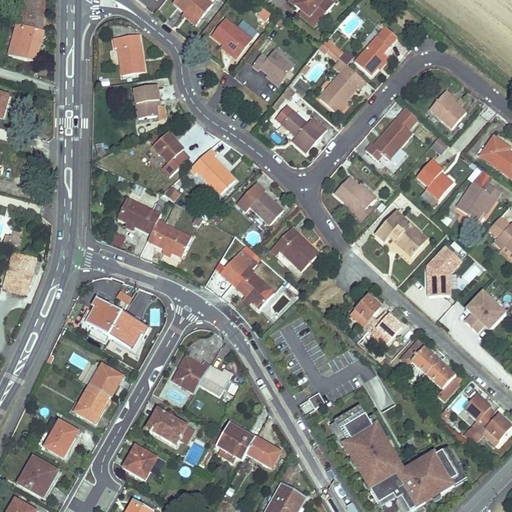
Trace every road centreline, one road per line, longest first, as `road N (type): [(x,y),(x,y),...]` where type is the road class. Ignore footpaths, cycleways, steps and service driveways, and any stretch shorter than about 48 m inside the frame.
road 1 (residential): [(303,186),(340,246),(511,405)]
road 2 (residential): [(303,186),(427,60),(457,66),(511,110)]
road 3 (residential): [(192,301),(236,337),(341,511)]
road 4 (secondary): [(63,253),(72,13)]
road 5 (residential): [(144,20),(180,53),(193,100),(212,120),(303,186)]
road 6 (residential): [(85,511),(104,456),(192,301)]
road 7 (secondary): [(0,405),(53,293),(63,253)]
road 8 (residential): [(63,253),(192,301)]
